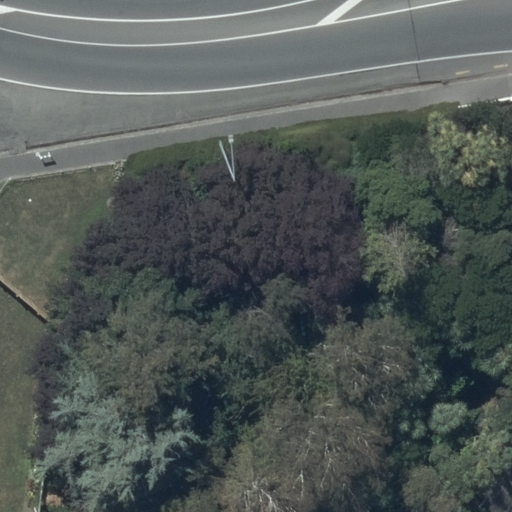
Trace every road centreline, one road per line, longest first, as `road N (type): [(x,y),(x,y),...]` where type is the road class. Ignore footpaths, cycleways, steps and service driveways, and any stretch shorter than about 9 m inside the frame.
road 1 (secondary): [(206,31),(421,0)]
road 2 (secondary): [(0,21),(108,37),(206,31)]
